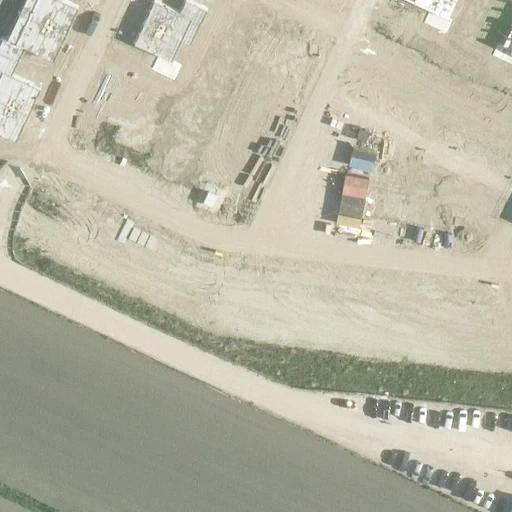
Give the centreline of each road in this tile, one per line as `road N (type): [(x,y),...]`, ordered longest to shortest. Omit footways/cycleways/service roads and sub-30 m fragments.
road 1 (residential): [(486,277),(241,247)]
road 2 (residential): [(344,40),(241,247)]
road 3 (residential): [(80,160),(37,136),(110,0)]
road 4 (residential): [(241,247),(80,160)]
